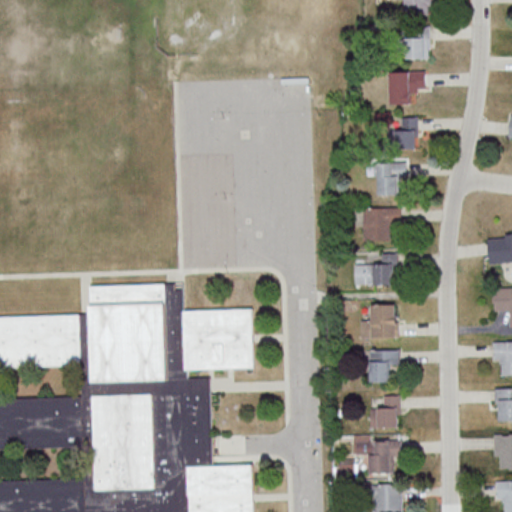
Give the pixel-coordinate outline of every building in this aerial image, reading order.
[(432,13),(432,0),(397,0),(398,0),(406,0),(406,13),(432,13)] [(407,36),(407,58),(431,58),(431,26),(415,26),(415,36),(407,36)] [(391,71),(391,103),(415,103),(415,92),(426,92),(426,71),(391,71)] [(418,117),(402,117),(402,129),(390,129),(390,148),(418,148),(418,117)] [(378,162),(378,194),(407,194),(407,162),(378,162)] [(365,207),(365,239),(396,239),(396,229),(402,229),(402,207),(365,207)] [(491,263),(511,261),(511,233),(489,235),(491,263)] [(398,252),(382,252),(382,263),(357,263),(357,284),(398,284),(398,252)] [(0,316),(93,313),(92,287),(186,284),(187,310),(256,308),(258,369),(190,371),(191,379),(212,379),(215,466),(257,465),(258,511),(0,511),(0,481),(90,479),(89,448),(0,451),(0,399),(84,397),(83,365),(0,368),(0,316)] [(511,287),(494,287),(495,309),(511,309),(511,327),(511,326),(511,287)] [(363,317),(363,337),(398,337),(398,304),(373,304),(373,317),(363,317)] [(511,340),(495,340),(495,363),(504,363),(504,374),(511,374),(511,340)] [(371,350),(371,381),(391,381),(391,367),(399,367),(399,350),(371,350)] [(511,420),(511,387),(497,387),(497,420),(511,420)] [(401,395),(385,395),(385,407),(373,407),(373,427),(401,427),(401,395)] [(494,434),(511,433),(511,468),(500,468),(499,456),(494,456),(494,434)] [(402,439),(371,439),(371,434),(357,435),(357,454),(369,453),(369,473),(393,473),(392,456),(403,456),(402,439)] [(511,511),(511,479),(498,479),(498,502),(507,502),(506,511),(511,511)] [(403,511),(404,483),(374,483),(373,511),(403,511)]
